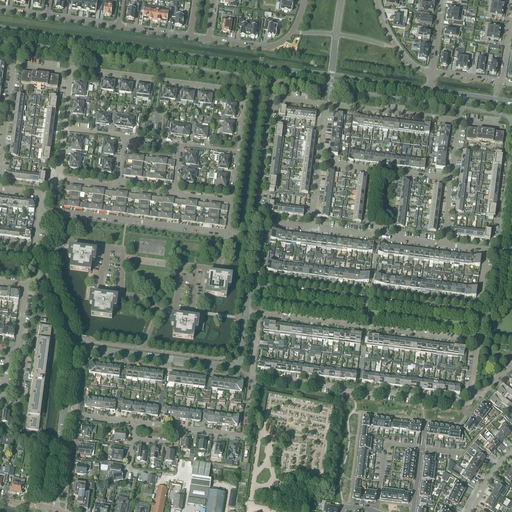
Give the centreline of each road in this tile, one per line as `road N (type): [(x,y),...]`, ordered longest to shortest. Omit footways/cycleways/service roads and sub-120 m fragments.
road 1 (residential): [(257,314),(252,376),(461,403),(470,393)]
road 2 (secondary): [(285,71),(20,32)]
road 3 (residential): [(237,152),(242,89),(71,71)]
road 4 (unclassified): [(255,287),(480,315)]
road 5 (residential): [(477,341),(257,314)]
road 6 (unclassified): [(73,343),(230,366),(240,358),(246,312)]
road 7 (residential): [(59,214),(228,233)]
road 8 (residential): [(311,228),(444,244)]
road 9 (residential): [(452,178),(320,161)]
road 10 (residential): [(458,121),(326,104)]
road 11 (residential): [(262,222),(271,97)]
road 12 (residential): [(208,39),(279,45),(303,0)]
